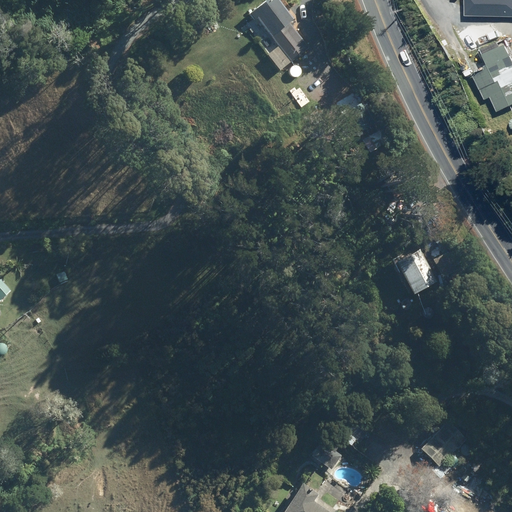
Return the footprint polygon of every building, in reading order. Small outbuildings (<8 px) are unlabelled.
[(278,0),(271,0),(251,16),(256,22),(259,20),(280,46),(269,55),(281,71),(310,49),(291,24),(295,21),(278,0)] [(511,0),(463,0),(463,17),(511,17),(511,0)] [(472,72),(484,99),(490,96),(497,111),(511,103),(511,57),(505,43),(482,53),(487,64),(472,72)] [(388,263),(403,295),(431,282),(415,250),(388,263)] [(64,265),(49,271),(55,285),(69,280),(64,265)] [(0,302),(12,292),(2,279),(0,281),(0,302)] [(439,423),(413,448),(431,467),(457,442),(439,423)] [(318,440),(307,455),(327,470),(338,455),(318,440)] [(295,481),(272,511),(324,511),(308,500),(312,494),(295,481)]
